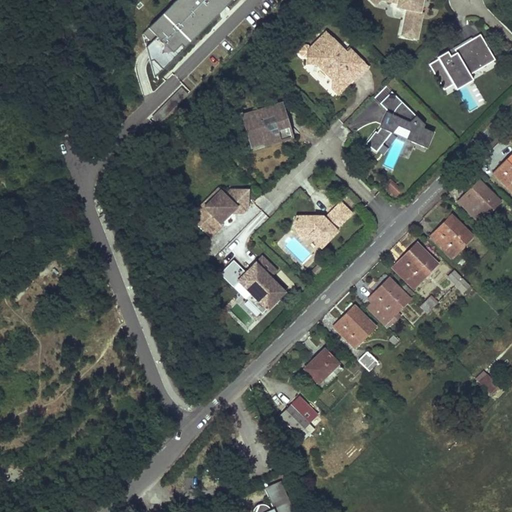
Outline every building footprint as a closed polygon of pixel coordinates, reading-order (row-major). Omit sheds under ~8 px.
[(177,0),(174,3),(177,7),(161,22),(158,19),(142,34),(151,42),(154,78),(164,67),(161,64),(180,45),(184,48),(192,40),(189,36),(196,29),(200,32),(212,20),(208,17),(224,1),(227,4),(231,0),(177,0)] [(369,0),(376,7),(382,1),(398,4),(397,8),(406,10),(401,35),(418,39),(423,13),(421,12),(423,0),(369,0)] [(208,17),(212,20),(227,4),(224,1),(208,17)] [(174,3),(158,19),(161,22),(177,7),(174,3)] [(189,36),(192,40),(200,32),(196,29),(189,36)] [(307,41),(297,51),(303,56),(308,56),(307,63),(318,64),(332,78),(332,87),(344,88),(348,85),(348,81),(352,76),(355,79),(356,80),(368,67),(351,50),(347,53),(326,32),(313,46),(307,41)] [(448,53),(447,51),(437,57),(438,58),(429,64),(443,89),(452,84),(469,75),(494,60),(480,35),(472,39),(454,49),(456,53),(450,56),(448,53)] [(471,38),(447,51),(448,53),(454,49),(472,39),(471,38)] [(161,64),(164,67),(184,48),(180,45),(161,64)] [(469,75),(452,84),(455,90),(465,84),(472,80),(469,75)] [(181,87),(150,120),(155,126),(186,93),(181,87)] [(385,87),(375,98),(380,102),(389,91),(385,87)] [(375,130),(365,143),(376,151),(377,149),(391,132),(393,129),(394,129),(398,125),(414,132),(411,140),(427,148),(434,132),(423,127),(424,124),(391,91),(380,103),(388,112),(397,120),(396,120),(395,120),(394,121),(393,121),(392,122),(391,122),(390,123),(391,124),(388,128),(383,124),(381,127),(377,132),(375,130)] [(282,102),(259,109),(262,118),(274,115),(272,110),(284,107),(282,102)] [(284,107),(272,110),(274,115),(262,118),(259,109),(250,112),(249,117),(244,119),(250,141),(260,138),(265,143),(272,141),(274,134),(279,132),(280,137),(281,140),(292,136),(284,107)] [(397,120),(388,112),(386,111),(379,126),(381,127),(383,124),(388,128),(391,124),(390,123),(391,122),(392,122),(393,121),(394,121),(395,120),(396,120),(397,120)] [(414,132),(398,125),(394,129),(393,129),(391,132),(411,140),(414,132)] [(266,144),(281,140),(280,137),(279,132),(274,134),(272,141),(265,143),(266,144)] [(260,138),(250,141),(252,147),(265,143),(260,138)] [(499,167),(493,173),(511,192),(511,153),(505,160),(508,163),(501,170),(499,167)] [(505,160),(499,167),(501,170),(508,163),(505,160)] [(396,186),(385,175),(380,180),(391,191),(396,186)] [(464,195),(458,201),(479,222),(500,201),(479,180),(470,188),(473,191),(466,198),(464,195)] [(230,188),(224,194),(222,191),(214,199),(212,197),(203,206),(209,211),(200,220),(197,223),(210,236),(222,224),(220,222),(236,206),(237,208),(238,210),(240,210),(242,212),(247,207),(248,198),(238,189),(230,188)] [(470,188),(464,195),(466,198),(473,191),(470,188)] [(222,191),(219,189),(199,208),(200,209),(198,217),(200,220),(209,211),(203,206),(212,197),(214,199),(222,191)] [(248,189),(238,189),(248,198),(248,189)] [(293,222),(297,229),(305,229),(305,231),(309,235),(321,247),(337,230),(336,229),(352,213),(341,202),(325,218),(323,216),(319,219),(315,219),(315,216),(296,216),(293,222)] [(436,230),(430,236),(451,257),(472,236),(451,215),(443,223),(445,226),(439,233),(436,230)] [(443,223),(436,230),(439,233),(445,226),(443,223)] [(305,229),(297,229),(301,238),(306,238),(309,235),(305,231),(305,229)] [(402,258),(392,267),(413,289),(437,264),(416,243),(408,251),(411,254),(404,260),(402,258)] [(408,251),(402,258),(404,260),(411,254),(408,251)] [(233,260),(226,267),(252,293),(246,298),(262,313),(277,298),(272,293),(278,286),(268,277),(275,270),(262,257),(246,273),(233,260)] [(448,277),(455,285),(461,279),(454,271),(448,277)] [(391,321),(389,319),(396,312),(410,299),(388,278),(380,286),(383,289),(376,295),(373,293),(367,299),(371,302),(366,308),(385,327),(391,321)] [(461,279),(455,285),(463,292),(469,286),(461,279)] [(284,292),(278,286),(272,293),(277,298),(284,292)] [(380,286),(373,293),(376,295),(383,289),(380,286)] [(424,303),(430,310),(437,303),(430,296),(424,303)] [(420,307),(427,313),(430,310),(424,303),(420,307)] [(354,306),(333,326),(354,348),(375,327),(354,306)] [(391,321),(393,323),(400,316),(396,312),(389,319),(391,321)] [(392,336),(388,340),(394,345),(398,341),(392,336)] [(324,350),(304,369),(318,383),(321,380),(337,364),(337,363),(324,350)] [(358,360),(368,371),(377,362),(367,352),(358,360)] [(337,364),(321,380),(326,386),(343,369),(337,364)] [(486,370),(476,378),(491,395),(501,387),(486,370)] [(280,416),(298,434),(316,415),(299,397),(280,416)] [(266,489),(275,509),(286,504),(277,484),(266,489)]
